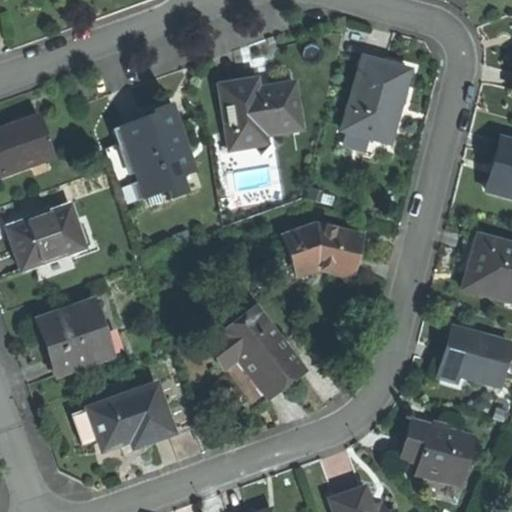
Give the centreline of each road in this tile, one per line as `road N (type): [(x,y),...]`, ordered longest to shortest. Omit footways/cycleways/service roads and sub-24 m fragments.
road 1 (residential): [(355,0),(440,25),(461,57),(389,370),(366,408),(333,432),(107,511)]
road 2 (residential): [(0,78),(210,0)]
road 3 (residential): [(42,511),(0,392)]
